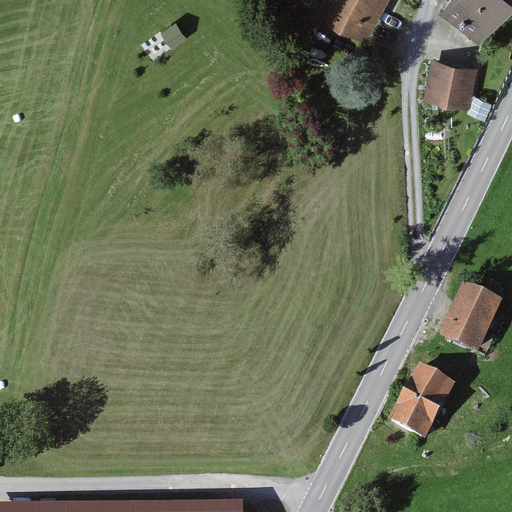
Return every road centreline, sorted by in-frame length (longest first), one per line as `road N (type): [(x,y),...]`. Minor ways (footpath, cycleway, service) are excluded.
road 1 (secondary): [(511,108),(314,511)]
road 2 (track): [(415,48),(409,114),(417,238),(423,258),(436,263)]
